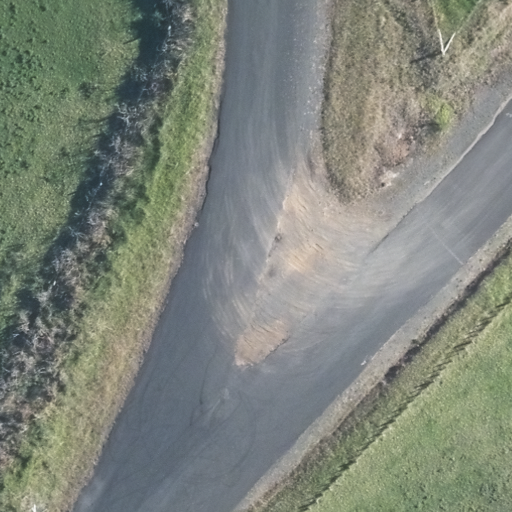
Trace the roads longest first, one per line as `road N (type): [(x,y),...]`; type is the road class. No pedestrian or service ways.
road 1 (unclassified): [(196,384),(366,263),(511,110)]
road 2 (unclassified): [(196,384),(245,0)]
road 3 (unclassified): [(112,511),(196,384)]
